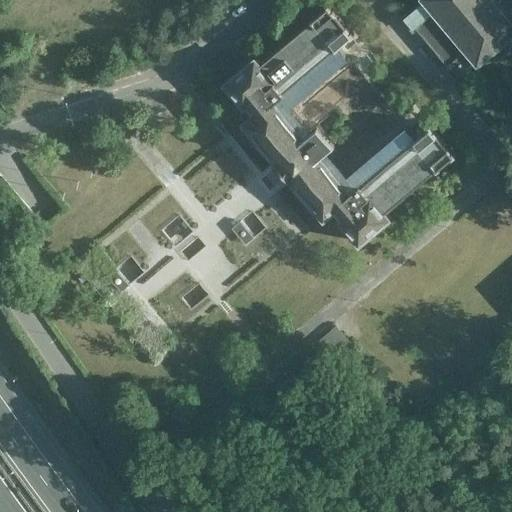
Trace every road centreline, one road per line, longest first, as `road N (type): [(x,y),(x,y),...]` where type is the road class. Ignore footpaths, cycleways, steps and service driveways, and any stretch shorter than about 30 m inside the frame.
road 1 (unclassified): [(158,511),(0,267)]
road 2 (motorway): [(75,511),(0,407)]
